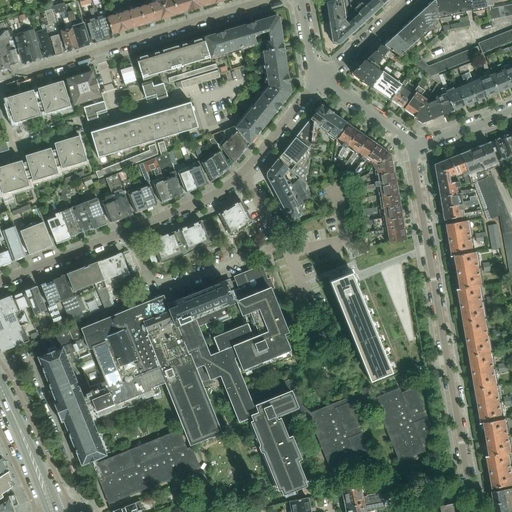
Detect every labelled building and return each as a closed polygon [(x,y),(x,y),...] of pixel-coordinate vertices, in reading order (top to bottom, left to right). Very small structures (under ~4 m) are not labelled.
[(153,0),(154,2),(140,6),(146,24),(161,20),(155,0),(150,0),(151,0),(153,0)] [(155,0),(161,20),(179,14),(174,0),(161,0),(158,1),(157,0),(155,0)] [(174,0),(179,14),(194,10),(191,0),(174,0)] [(191,0),(194,10),(211,4),(209,0),(191,0)] [(334,0),(326,2),(329,21),(344,18),(345,18),(341,0),(334,0)] [(376,0),(365,0),(363,1),(354,9),(365,21),(381,6),(376,0)] [(433,0),(432,0),(418,14),(430,27),(437,21),(435,19),(437,17),(433,0)] [(433,0),(437,17),(452,14),(449,0),(433,0)] [(470,0),(449,0),(452,14),(472,10),(470,0)] [(485,8),(483,0),(470,0),(472,10),(485,8)] [(56,14),(67,11),(65,5),(64,3),(53,6),(56,14)] [(126,3),(121,5),(129,30),(146,24),(140,6),(125,11),(125,8),(127,8),(126,3)] [(506,16),(511,15),(509,3),(503,4),(506,16)] [(506,16),(503,4),(497,5),(500,17),(506,16)] [(113,34),(129,30),(121,5),(117,6),(118,10),(120,10),(121,12),(107,17),(113,34)] [(494,19),(500,17),(497,5),(493,6),(491,6),(494,19)] [(47,30),(55,56),(64,53),(58,35),(54,36),(52,30),(54,29),(53,26),(51,26),(51,25),(58,23),(53,6),(41,10),(47,30)] [(494,19),(491,6),(485,8),(488,20),(494,19)] [(95,8),(93,9),(103,41),(113,38),(112,35),(105,11),(97,13),(95,8)] [(91,18),(85,20),(92,41),(92,44),(103,41),(93,9),(92,9),(89,10),(91,18)] [(355,15),(357,16),(349,22),(345,18),(344,18),(329,21),(333,45),(337,46),(365,21),(354,9),(351,9),(353,11),(347,16),(350,19),(355,15)] [(71,11),(67,12),(69,17),(78,48),(90,45),(89,42),(83,23),(77,25),(74,16),(73,12),(72,12),(72,11),(71,11)] [(29,13),(18,16),(20,22),(25,21),(25,18),(30,16),(29,13)] [(418,14),(407,24),(419,37),(430,27),(418,14)] [(275,16),(234,29),(240,48),(256,43),(254,35),(266,31),(280,26),(278,18),(275,16)] [(64,23),(58,25),(60,31),(66,49),(67,52),(78,48),(69,17),(63,19),(64,23)] [(478,20),(477,17),(474,17),(475,24),(478,25),(482,24),(481,19),(478,20)] [(407,24),(396,34),(408,47),(419,37),(407,24)] [(263,51),(265,62),(285,59),(280,26),(266,31),(267,37),(270,36),(270,41),(267,42),(265,44),(266,51),(263,51)] [(210,57),(240,48),(234,29),(204,38),(210,57)] [(7,30),(0,32),(0,47),(7,70),(10,69),(9,66),(19,63),(15,49),(13,50),(12,46),(14,45),(13,41),(11,41),(7,30)] [(33,30),(23,33),(32,62),(42,60),(33,30)] [(45,59),(55,56),(47,30),(37,33),(45,59)] [(502,34),(506,44),(511,42),(507,32),(502,34)] [(23,65),(32,62),(23,33),(14,36),(14,37),(23,65)] [(399,56),(408,47),(396,34),(384,45),(399,56)] [(497,36),(501,46),(506,44),(502,34),(497,36)] [(492,38),(496,48),(501,46),(497,36),(492,38)] [(440,39),(437,37),(430,43),(433,46),(440,39)] [(203,38),(170,48),(176,68),(209,58),(203,38)] [(487,40),(491,50),(496,48),(492,38),(487,40)] [(483,42),(487,52),(491,50),(487,40),(483,42)] [(487,52),(483,42),(478,44),(482,54),(487,52)] [(382,46),(365,61),(375,68),(384,56),(385,58),(389,52),(382,46)] [(480,56),(476,47),(471,49),(475,58),(480,56)] [(176,68),(170,48),(136,58),(143,78),(176,68)] [(419,53),(422,56),(427,50),(425,48),(419,53)] [(511,66),(504,70),(511,86),(511,85),(511,57),(508,48),(502,51),(505,56),(510,54),(511,59),(511,61),(510,63),(511,65),(511,64),(511,66)] [(475,58),(471,49),(467,51),(470,60),(475,58)] [(470,60),(467,51),(462,53),(465,62),(470,60)] [(422,56),(419,53),(411,59),(416,65),(418,63),(416,61),(422,56)] [(465,62),(462,53),(457,55),(461,64),(465,62)] [(394,55),(391,59),(402,66),(404,63),(394,55)] [(461,64),(457,55),(452,57),(456,66),(461,64)] [(456,66),(452,57),(447,59),(451,68),(456,66)] [(290,93),(285,59),(265,62),(268,87),(290,93)] [(451,68),(447,59),(442,61),(446,70),(451,68)] [(429,77),(431,76),(428,67),(421,60),(418,63),(416,65),(414,66),(429,77)] [(372,87),(381,73),(375,68),(365,61),(353,72),(355,76),(371,88),(372,87)] [(446,70),(442,61),(437,63),(441,72),(446,70)] [(441,72),(437,63),(433,65),(436,74),(441,72)] [(170,82),(217,68),(216,64),(168,78),(170,82)] [(436,74),(433,65),(428,67),(431,76),(436,74)] [(461,67),(475,101),(486,96),(479,80),(470,84),(469,82),(470,81),(469,79),(465,66),(461,67)] [(464,105),(475,101),(461,67),(458,68),(463,81),(464,84),(465,84),(466,85),(457,89),(464,105)] [(498,91),(499,91),(511,86),(504,70),(494,73),(494,72),(495,71),(494,69),(489,70),(498,91)] [(488,76),(479,80),(486,96),(498,91),(489,70),(485,72),(486,75),(487,74),(488,76)] [(218,71),(180,82),(182,87),(182,89),(220,78),(218,71)] [(382,71),(381,73),(372,87),(390,100),(391,100),(401,84),(382,71)] [(107,110),(102,95),(99,96),(97,88),(95,81),(92,72),(67,80),(74,105),(91,99),(93,105),(83,108),(87,121),(98,118),(96,113),(107,110)] [(453,109),(464,105),(457,89),(448,93),(447,91),(448,90),(447,87),(442,75),(441,75),(440,73),(438,74),(453,109)] [(416,93),(404,109),(415,116),(414,117),(422,123),(453,111),(452,110),(453,109),(438,74),(429,77),(438,84),(441,82),(441,83),(439,84),(441,90),(440,90),(441,93),(443,92),(444,94),(437,97),(436,99),(436,100),(428,103),(425,101),(427,99),(421,95),(424,90),(422,89),(427,83),(422,79),(415,90),(416,93)] [(404,79),(401,84),(391,100),(402,107),(412,94),(403,88),(407,81),(404,79)] [(33,93),(39,113),(43,112),(44,114),(70,106),(62,81),(37,89),(38,92),(33,93)] [(141,85),(145,98),(156,95),(157,100),(168,96),(164,83),(153,86),(152,81),(141,85)] [(268,87),(252,108),(267,120),(290,93),(268,87)] [(39,113),(33,93),(32,91),(6,99),(14,123),(39,116),(39,113)] [(164,113),(172,138),(197,131),(189,105),(164,113)] [(320,108),(308,122),(316,128),(318,128),(319,128),(322,130),(333,115),(332,114),(333,114),(323,107),(320,108)] [(249,142),(267,120),(252,108),(235,128),(249,142)] [(147,146),(172,138),(164,113),(139,120),(147,146)] [(345,123),(333,115),(322,130),(335,139),(345,123)] [(122,153),(147,146),(139,120),(114,128),(122,153)] [(316,128),(308,122),(281,156),(289,162),(290,160),(296,164),(290,172),(305,184),(309,158),(311,149),(315,150),(318,133),(315,131),(315,128),(316,128)] [(341,146),(343,147),(345,148),(357,131),(347,125),(336,140),(342,144),(341,146)] [(97,161),(122,153),(114,128),(89,135),(97,161)] [(223,131),(228,139),(240,154),(247,145),(235,131),(232,128),(223,131)] [(366,138),(357,131),(345,148),(343,147),(334,159),(332,158),(331,163),(336,166),(348,148),(353,152),(355,153),(366,138)] [(507,135),(498,139),(505,158),(511,156),(511,159),(511,134),(507,136),(507,135)] [(54,143),(55,150),(61,167),(61,170),(87,162),(79,136),(54,143)] [(360,159),(362,160),(363,161),(376,145),(366,138),(355,153),(353,152),(342,168),(346,171),(357,154),(361,157),(360,159)] [(218,147),(212,139),(209,141),(215,149),(218,147)] [(233,163),(234,160),(240,154),(228,139),(220,146),(233,163)] [(489,143),(497,162),(505,158),(498,139),(489,143)] [(157,143),(160,154),(166,153),(163,142),(157,143)] [(6,143),(0,144),(0,152),(9,150),(6,143)] [(473,183),(492,177),(489,169),(498,166),(497,162),(489,143),(487,143),(481,146),(475,148),(460,154),(460,155),(470,181),(471,184),(473,183)] [(149,151),(103,169),(95,172),(97,179),(157,155),(154,145),(148,147),(149,151)] [(385,151),(376,145),(363,161),(362,160),(358,165),(350,177),(351,178),(356,176),(362,167),(366,161),(371,165),(372,166),(377,163),(385,151)] [(56,168),(61,167),(55,150),(51,151),(50,149),(25,156),(27,162),(32,179),(33,182),(58,174),(56,168)] [(221,173),(226,169),(229,166),(219,150),(210,157),(221,173)] [(358,188),(362,185),(359,182),(370,178),(376,177),(375,175),(394,171),(391,155),(385,151),(377,163),(372,166),(369,171),(367,173),(365,175),(353,180),(356,187),(358,188)] [(177,166),(171,152),(167,154),(173,167),(177,166)] [(172,178),(164,180),(172,198),(182,194),(167,154),(156,158),(159,167),(160,170),(168,167),(172,178)] [(465,182),(470,181),(460,155),(449,160),(449,159),(437,163),(434,167),(436,179),(448,177),(454,174),(455,176),(462,173),(465,182)] [(211,181),(221,173),(210,157),(202,163),(211,181)] [(156,158),(143,163),(146,172),(152,170),(159,167),(156,158)] [(30,180),(32,179),(27,162),(24,159),(23,164),(22,161),(0,168),(0,184),(3,195),(29,187),(28,180),(30,180)] [(276,162),(266,174),(282,175),(287,170),(276,162)] [(150,182),(142,164),(138,165),(146,184),(150,182)] [(196,188),(202,185),(207,183),(200,165),(189,169),(196,188)] [(333,166),(330,169),(342,177),(347,176),(333,166)] [(154,184),(161,202),(172,198),(164,180),(159,167),(152,170),(157,183),(154,184)] [(79,173),(77,169),(72,171),(74,175),(64,179),(65,183),(84,175),(82,171),(79,173)] [(185,192),(196,188),(189,169),(178,174),(185,192)] [(374,182),(375,184),(375,186),(396,183),(394,171),(375,175),(376,177),(376,181),(374,182)] [(127,195),(126,192),(122,183),(119,173),(106,179),(114,200),(122,218),(132,214),(125,196),(127,195)] [(287,183),(282,175),(266,174),(267,177),(286,213),(289,219),(293,220),(298,217),(299,214),(297,211),(298,207),(308,201),(313,209),(317,206),(308,191),(307,191),(306,188),(299,180),(292,186),(289,181),(287,183)] [(92,184),(90,176),(82,179),(85,187),(92,184)] [(437,185),(439,185),(450,183),(448,177),(436,179),(437,185)] [(492,177),(473,183),(487,221),(499,216),(501,228),(511,227),(511,223),(492,177)] [(129,180),(122,183),(126,192),(130,191),(131,193),(129,194),(136,212),(146,208),(139,190),(133,193),(129,180)] [(441,197),(459,193),(458,187),(460,187),(460,183),(458,182),(450,183),(439,185),(441,197)] [(379,197),(397,194),(396,183),(375,186),(375,184),(361,187),(358,188),(359,192),(378,188),(379,196),(379,197)] [(69,193),(66,186),(59,190),(64,201),(67,200),(65,195),(69,193)] [(146,208),(157,204),(150,186),(139,190),(146,208)] [(473,191),(459,193),(441,197),(443,208),(478,202),(478,200),(461,203),(460,199),(462,198),(462,197),(475,195),(473,191)] [(16,208),(11,194),(7,196),(11,210),(16,208)] [(381,209),(399,206),(397,194),(379,197),(379,196),(359,199),(360,203),(379,200),(380,207),(381,209)] [(97,198),(83,203),(92,228),(93,229),(107,224),(97,198)] [(110,223),(122,218),(114,200),(103,204),(110,223)] [(240,201),(218,215),(231,237),(253,223),(240,201)] [(445,220),(463,217),(464,219),(480,216),(481,211),(463,214),(462,210),(464,209),(464,208),(479,206),(478,202),(443,208),(445,220)] [(83,203),(71,208),(81,232),(92,228),(83,203)] [(30,209),(29,204),(11,212),(13,216),(30,209)] [(383,220),(401,217),(399,206),(381,209),(380,207),(374,208),(361,210),(362,214),(381,211),(382,218),(383,220)] [(71,208),(60,212),(70,236),(81,232),(71,208)] [(7,240),(14,261),(26,256),(14,226),(8,211),(0,214),(0,230),(4,239),(4,241),(7,240)] [(71,238),(70,236),(60,212),(47,218),(57,244),(71,238)] [(385,231),(403,228),(401,217),(383,220),(382,218),(363,221),(364,226),(373,224),(374,232),(385,230),(385,231)] [(201,221),(188,226),(197,249),(210,244),(201,221)] [(453,256),(472,252),(467,221),(445,225),(446,232),(449,234),(451,247),(449,250),(451,257),(453,256)] [(21,231),(30,254),(53,245),(44,222),(21,231)] [(500,248),(496,224),(487,226),(491,250),(500,248)] [(178,231),(176,232),(184,251),(186,250),(187,253),(197,249),(188,226),(178,230),(178,231)] [(387,243),(405,240),(403,228),(385,231),(385,230),(374,232),(365,233),(365,237),(385,234),(387,243)] [(174,232),(164,236),(173,259),(184,255),(182,251),(184,251),(176,232),(174,232)] [(485,237),(484,233),(475,234),(476,243),(483,242),(482,237),(485,237)] [(160,264),(173,259),(164,236),(151,241),(159,260),(160,264)] [(218,244),(220,247),(222,253),(231,250),(229,244),(227,240),(218,244)] [(0,266),(12,262),(8,250),(7,251),(4,252),(0,253),(0,266)] [(474,252),(472,252),(453,256),(455,263),(456,264),(459,280),(458,282),(459,289),(478,286),(480,286),(474,252)] [(129,273),(121,253),(117,255),(116,255),(117,256),(102,262),(101,261),(97,263),(111,298),(118,295),(116,291),(133,284),(129,273)] [(111,298),(97,263),(67,274),(74,291),(95,283),(106,310),(112,307),(109,299),(111,298)] [(491,271),(489,263),(482,264),(483,273),(491,271)] [(119,309),(114,311),(78,325),(113,411),(115,416),(128,411),(131,412),(139,408),(142,405),(154,400),(152,395),(160,392),(157,384),(165,381),(191,444),(209,437),(210,437),(217,434),(219,432),(220,432),(202,387),(195,369),(203,365),(206,366),(211,379),(220,375),(238,418),(239,421),(251,416),(253,421),(250,423),(277,490),(281,489),(283,494),(305,485),(303,480),(304,480),(296,460),(300,459),(292,438),(287,439),(280,420),(277,421),(275,416),(297,408),(297,409),(310,420),(335,481),(361,471),(357,460),(370,455),(350,404),(356,401),(371,406),(376,404),(401,466),(427,455),(423,444),(436,439),(415,388),(401,393),(397,383),(372,393),(374,399),(371,400),(366,398),(369,388),(364,390),(362,396),(357,395),(355,396),(353,391),(328,401),(329,406),(311,413),(302,405),(296,390),(291,393),(291,392),(254,406),(252,406),(233,358),(237,356),(243,371),(244,371),(246,375),(292,357),(290,353),(283,335),(287,333),(270,290),(276,287),(267,265),(234,278),(240,292),(237,292),(241,301),(237,303),(242,316),(250,312),(260,336),(252,339),(247,326),(212,340),(217,353),(209,356),(202,338),(197,326),(205,324),(207,328),(230,318),(226,306),(234,303),(225,281),(167,305),(163,295),(122,312),(120,308),(119,308),(119,309)] [(351,273),(329,282),(338,304),(369,382),(391,373),(351,273)] [(55,281),(53,281),(62,301),(70,322),(84,317),(82,312),(86,310),(80,295),(74,297),(74,296),(66,275),(55,279),(55,281)] [(62,301),(53,281),(51,281),(41,285),(51,311),(49,312),(52,319),(56,328),(63,325),(55,304),(62,301)] [(25,291),(31,305),(34,314),(46,309),(37,286),(25,291)] [(461,317),(462,323),(484,320),(478,286),(459,289),(456,290),(458,297),(459,298),(462,315),(461,317)] [(23,308),(31,305),(25,291),(11,296),(15,305),(21,303),(23,308)] [(0,317),(17,311),(15,305),(11,296),(0,300),(0,317)] [(494,305),(492,297),(486,298),(487,306),(494,305)] [(0,348),(1,351),(10,348),(28,341),(22,325),(28,322),(23,309),(17,311),(0,317),(0,334),(7,332),(8,335),(0,338),(0,348)] [(489,354),(484,320),(462,323),(463,330),(465,331),(468,349),(467,351),(468,357),(489,354)] [(68,432),(81,465),(92,461),(99,479),(95,480),(104,503),(109,502),(203,464),(195,445),(186,449),(179,430),(98,463),(96,459),(110,453),(97,417),(113,411),(78,325),(43,340),(42,339),(41,339),(42,340),(35,343),(35,342),(34,342),(39,355),(37,356),(51,390),(48,391),(65,433),(68,432)] [(500,338),(498,330),(491,331),(493,340),(500,338)] [(495,386),(489,354),(468,357),(469,364),(471,365),(474,382),(472,384),(473,390),(495,386)] [(505,372),(504,364),(497,365),(499,373),(505,372)] [(479,424),(482,423),(500,419),(495,386),(473,390),(475,396),(476,398),(479,415),(478,417),(479,424)] [(503,419),(500,419),(482,423),(483,430),(485,432),(488,447),(486,449),(488,456),(506,453),(509,453),(503,419)] [(511,485),(506,453),(488,456),(485,457),(486,464),(488,465),(491,479),(490,481),(491,489),(511,485)] [(0,473),(8,469),(8,468),(9,466),(7,462),(4,460),(2,456),(1,454),(0,454),(0,473)] [(7,491),(12,488),(9,482),(12,480),(8,471),(0,476),(0,498),(9,493),(7,491)] [(346,507),(363,503),(374,501),(373,495),(362,497),(360,486),(343,490),(346,507)] [(511,487),(490,491),(493,511),(511,511),(511,499),(511,493),(511,492),(511,487)] [(10,511),(14,511),(20,509),(18,504),(24,502),(21,492),(14,493),(11,494),(0,501),(0,511),(10,511)] [(452,501),(451,494),(438,496),(439,503),(452,501)] [(291,511),(309,511),(307,498),(289,501),(291,511)] [(114,510),(114,511),(141,511),(141,510),(144,509),(140,501),(114,510)] [(347,511),(365,511),(363,503),(346,507),(347,511)] [(454,511),(453,503),(439,506),(440,511),(454,511)]
